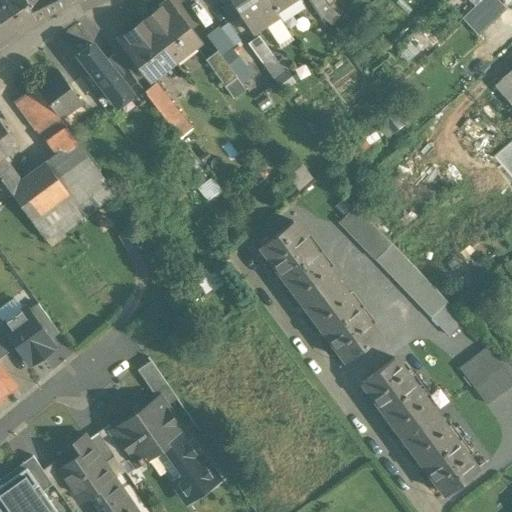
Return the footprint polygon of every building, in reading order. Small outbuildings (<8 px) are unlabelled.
[(25,0),(34,21),(78,0),(25,0)] [(265,0),(227,0),(250,34),(257,29),(254,24),(262,19),(256,10),(267,3),(265,0)] [(265,0),(267,3),(271,9),(284,0),(265,0)] [(322,0),(307,0),(320,20),(329,9),(322,0)] [(335,0),(322,0),(329,9),(335,0)] [(495,0),(481,0),(461,20),(477,37),(505,10),(495,0)] [(167,3),(143,21),(173,61),(197,43),(167,3)] [(0,7),(0,44),(17,33),(0,7)] [(173,61),(143,21),(118,40),(149,79),(162,69),(159,66),(169,59),(172,62),(173,61)] [(260,34),(248,39),(258,61),(270,55),(260,34)] [(104,62),(91,45),(77,55),(116,106),(130,95),(126,90),(113,72),(112,73),(104,62)] [(236,78),(217,52),(205,60),(225,87),(236,78)] [(135,82),(114,55),(104,62),(112,73),(113,72),(126,90),(135,82)] [(511,70),(494,86),(511,106),(511,70)] [(56,71),(35,87),(59,119),(80,104),(56,71)] [(174,108),(154,83),(143,92),(163,117),(174,108)] [(59,119),(35,87),(14,102),(44,142),(46,140),(65,127),(59,119)] [(15,145),(0,124),(0,156),(15,145)] [(65,127),(46,140),(56,154),(58,157),(77,143),(65,127)] [(511,140),(495,155),(511,174),(511,140)] [(77,143),(58,157),(56,154),(44,163),(65,191),(28,219),(44,241),(59,231),(62,235),(70,228),(71,229),(116,196),(77,143)] [(190,152),(175,164),(188,180),(203,168),(190,152)] [(19,181),(0,156),(0,180),(7,190),(19,181)] [(19,181),(7,190),(8,191),(28,219),(65,191),(44,163),(19,181)] [(175,164),(175,163),(164,171),(178,188),(188,180),(175,164)] [(384,217),(373,205),(362,215),(382,236),(386,231),(378,223),(384,217)] [(362,215),(353,206),(336,223),(373,261),(390,244),(382,236),(362,215)] [(291,222),(260,246),(304,306),(336,282),(291,222)] [(445,301),(390,244),(373,261),(428,317),(445,301)] [(336,282),(304,306),(344,360),(376,337),(336,282)] [(464,322),(445,301),(428,317),(448,338),(464,322)] [(58,333),(37,305),(27,312),(48,340),(58,333)] [(25,308),(0,325),(0,326),(15,347),(28,365),(53,347),(48,340),(27,312),(25,308)] [(0,358),(15,347),(0,326),(0,358)] [(511,385),(511,371),(487,347),(457,370),(485,405),(511,385)] [(435,414),(393,359),(362,382),(404,437),(435,414)] [(165,384),(148,360),(135,369),(152,393),(165,384)] [(0,397),(13,387),(0,369),(0,397)] [(114,430),(113,430),(130,455),(135,462),(138,460),(141,464),(144,462),(141,458),(163,442),(171,453),(159,461),(186,499),(215,479),(159,399),(114,430)] [(476,469),(435,414),(404,437),(445,493),(476,469)] [(130,455),(113,430),(114,430),(109,423),(96,432),(112,456),(118,464),(130,455)] [(112,456),(96,432),(87,438),(103,462),(112,456)] [(84,433),(72,441),(81,454),(59,468),(58,469),(71,488),(78,500),(93,490),(106,511),(135,511),(103,462),(87,438),(84,433)] [(59,468),(54,460),(41,469),(59,495),(71,488),(58,469),(59,468)] [(56,511),(25,468),(0,485),(0,509),(2,511),(3,511),(7,509),(9,511),(56,511)]
